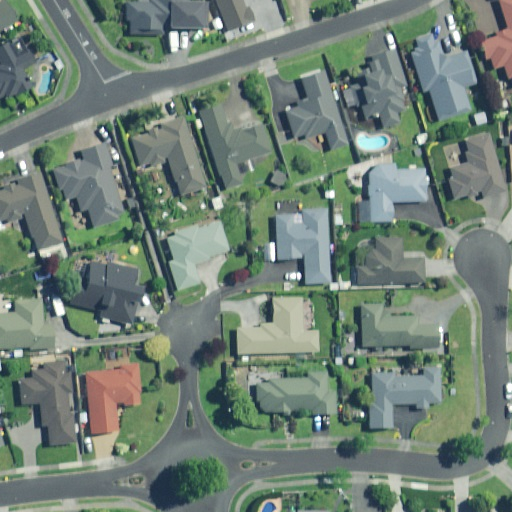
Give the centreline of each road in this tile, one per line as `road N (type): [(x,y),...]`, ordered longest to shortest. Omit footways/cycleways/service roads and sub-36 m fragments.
road 1 (residential): [(486,252),(497,285),(499,431),(490,451),(447,465),(223,467)]
road 2 (residential): [(110,97),(412,0)]
road 3 (residential): [(0,493),(155,480)]
road 4 (residential): [(0,147),(110,97)]
